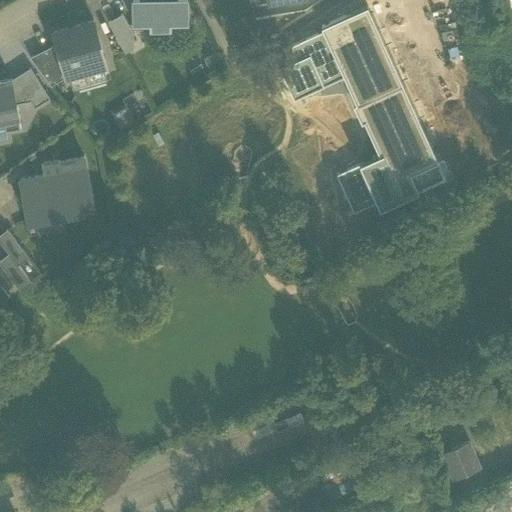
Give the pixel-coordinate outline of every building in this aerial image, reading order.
[(135,0),(135,29),(151,29),(151,35),(171,35),(171,28),(187,28),(187,0),(135,0)] [(136,52),(134,49),(135,40),(124,20),(111,27),(128,57),(136,52)] [(111,72),(100,32),(57,44),(59,51),(68,84),(111,72)] [(54,94),(68,84),(59,51),(33,62),(54,94)] [(19,109),(31,108),(36,115),(53,105),(34,74),(15,86),(19,109)] [(0,88),(0,148),(10,146),(8,136),(24,133),(19,109),(15,86),(0,88)] [(46,174),(20,179),(28,222),(39,220),(41,230),(63,226),(62,216),(83,212),(81,202),(91,200),(84,157),(58,162),(57,159),(44,161),(46,174)] [(468,442),(441,455),(453,480),(479,468),(468,442)]
